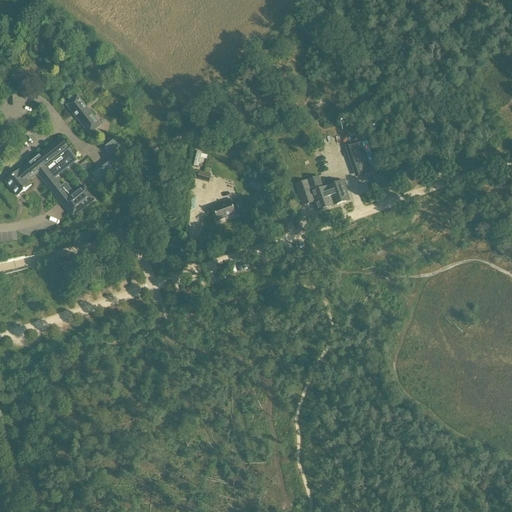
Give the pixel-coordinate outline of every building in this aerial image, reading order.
[(88,134),(99,126),(77,97),(66,105),(88,134)] [(61,187),(55,179),(77,161),(68,149),(60,138),(6,182),(17,196),(32,185),(28,181),(37,174),(72,218),(96,199),(90,192),(89,192),(84,187),(75,194),(66,183),(61,187)] [(112,158),(123,149),(115,139),(104,147),(112,158)] [(356,178),(371,172),(361,142),(345,148),(356,178)] [(121,169),(143,152),(138,145),(115,162),(111,157),(91,173),(101,185),(114,175),(118,181),(126,175),(121,169)] [(202,151),(197,150),(194,164),(193,165),(198,166),(202,151)] [(204,172),(199,171),(197,171),(195,177),(197,178),(197,179),(207,182),(210,174),(204,172)] [(295,185),(303,206),(314,202),(317,212),(350,200),(344,181),(323,188),(319,177),(295,185)] [(217,221),(236,215),(230,199),(221,203),(222,205),(213,208),(217,221)]
